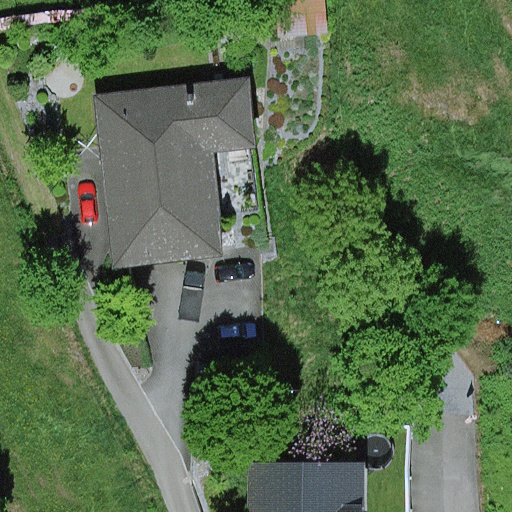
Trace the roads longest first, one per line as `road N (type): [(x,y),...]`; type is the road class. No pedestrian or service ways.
road 1 (residential): [(80,307),(191,511)]
road 2 (residential): [(457,511),(445,376)]
